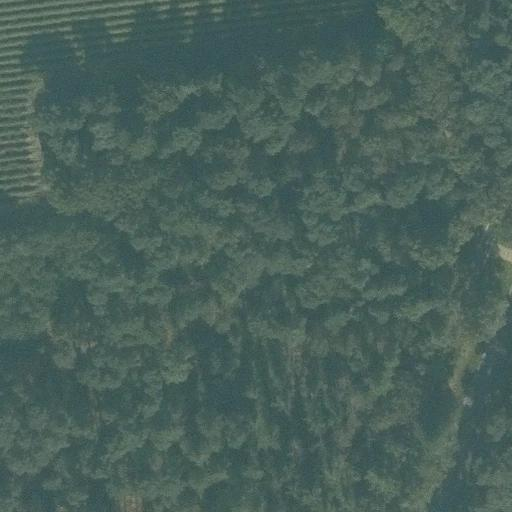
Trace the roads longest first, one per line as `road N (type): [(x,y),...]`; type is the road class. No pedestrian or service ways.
road 1 (track): [(0,339),(219,275),(410,246),(472,223),(475,202),(400,0)]
road 2 (primary): [(432,511),(511,318)]
